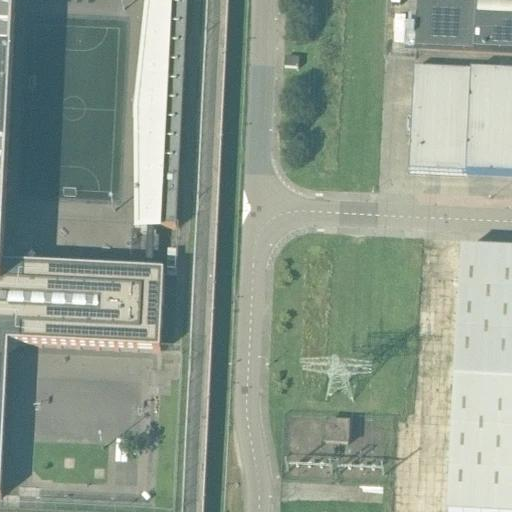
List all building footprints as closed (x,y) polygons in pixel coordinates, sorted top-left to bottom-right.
[(0,0),(0,495),(8,350),(160,357),(163,281),(163,279),(2,271),(15,0),(0,0)] [(142,231),(157,232),(158,232),(158,230),(178,231),(188,0),(153,0),(143,112),(142,231)] [(511,55),(511,0),(417,0),(415,51),(511,55)] [(298,70),(299,60),(285,59),(284,69),(298,70)] [(511,178),(511,75),(414,71),(409,174),(511,178)] [(349,426),(327,425),(326,446),(348,447),(349,426)]
